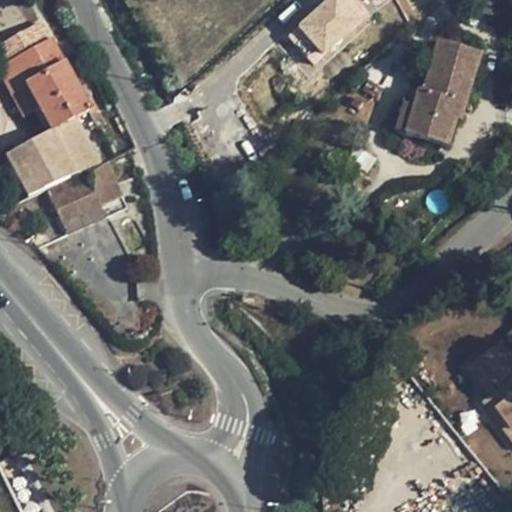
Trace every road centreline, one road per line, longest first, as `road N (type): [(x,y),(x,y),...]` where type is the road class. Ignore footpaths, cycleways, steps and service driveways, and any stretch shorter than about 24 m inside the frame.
road 1 (residential): [(184,277),(228,275),(344,308),(384,311),(410,297),(511,196)]
road 2 (residential): [(83,0),(176,186),(184,277)]
road 3 (secondary): [(0,281),(146,469)]
road 4 (residential): [(184,277),(190,317),(245,414),(226,472)]
